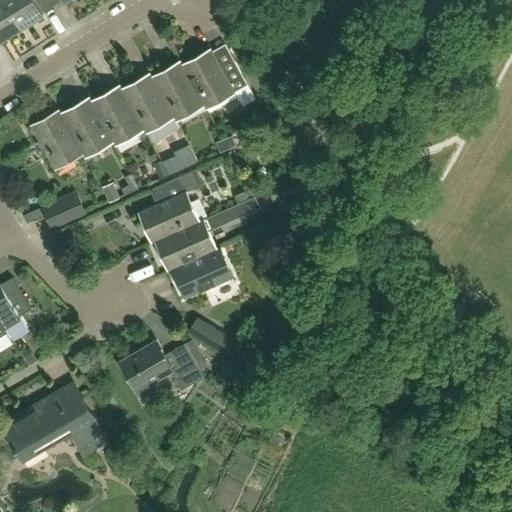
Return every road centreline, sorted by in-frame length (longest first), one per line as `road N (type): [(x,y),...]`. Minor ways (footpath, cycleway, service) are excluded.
road 1 (residential): [(0,98),(159,6),(192,0)]
road 2 (residential): [(0,390),(119,318)]
road 3 (residential): [(119,318),(67,290),(13,232)]
